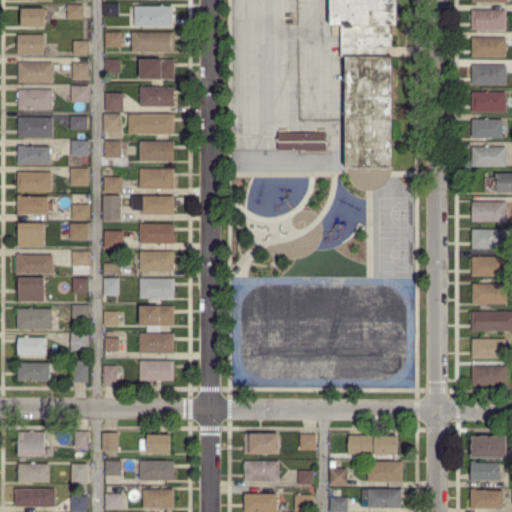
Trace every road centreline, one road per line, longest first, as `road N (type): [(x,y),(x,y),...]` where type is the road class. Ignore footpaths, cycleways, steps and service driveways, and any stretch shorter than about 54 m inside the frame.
road 1 (residential): [(0,407),(511,410)]
road 2 (residential): [(436,0),(436,511)]
road 3 (residential): [(209,511),(209,0)]
